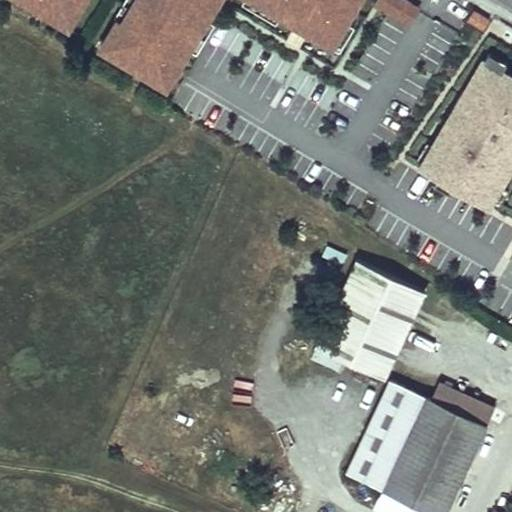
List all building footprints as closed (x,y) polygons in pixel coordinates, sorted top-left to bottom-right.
[(91,0),(29,0),(75,27),(91,0)] [(123,0),(98,43),(172,86),(222,0),(256,0),(336,47),(363,0),(123,0)] [(409,0),(375,0),(371,7),(409,26),(419,5),(409,0)] [(489,19),(473,9),(468,19),(484,28),(489,19)] [(511,62),(490,50),(425,160),(503,206),(511,189),(511,62)] [(339,140),(342,133),(327,123),(323,130),(339,140)] [(270,242),(276,223),(263,218),(256,238),(270,242)] [(326,245),(321,257),(340,265),(345,253),(326,245)] [(356,255),(315,345),(387,375),(428,286),(356,255)] [(385,489),(428,398),(383,376),(340,467),(385,489)] [(436,511),(448,511),(488,426),(428,398),(385,489),(436,511)]
